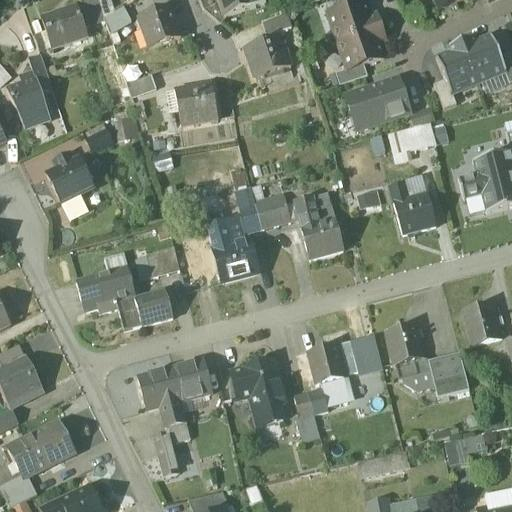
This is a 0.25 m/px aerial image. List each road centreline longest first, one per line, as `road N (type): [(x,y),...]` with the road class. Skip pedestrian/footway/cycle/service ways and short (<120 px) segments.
road 1 (residential): [(511,257),(81,368)]
road 2 (residential): [(0,197),(81,368)]
road 3 (residential): [(511,4),(411,46),(428,113)]
road 4 (residential): [(81,368),(154,511)]
